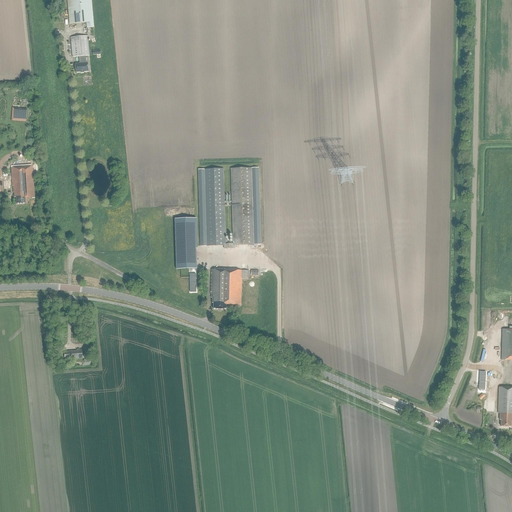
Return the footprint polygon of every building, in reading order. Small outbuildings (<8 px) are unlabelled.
[(93,27),(91,0),(66,0),(69,24),(86,23),(86,28),(93,27)] [(86,63),(86,56),(89,56),(87,36),(70,37),(72,57),(79,57),(79,64),(75,64),(76,72),(80,72),(80,73),(84,72),(88,71),(87,63),(86,63)] [(27,111),(14,110),(13,119),(26,120),(27,111)] [(35,198),(33,175),(38,175),(37,164),(32,164),(32,167),(11,168),(13,188),(14,192),(15,197),(16,197),(17,204),(25,203),(25,199),(35,198)] [(205,169),(198,170),(199,218),(200,246),(207,245),(224,245),(224,249),(235,248),(235,246),(254,245),(261,245),(259,168),(252,168),(230,169),(233,244),(226,244),(223,169),(205,169)] [(195,219),(175,219),(176,270),(197,269),(195,219)] [(211,290),(210,294),(214,294),(214,297),(212,297),(212,303),(214,303),(213,309),(226,309),(226,305),(246,305),(246,271),(211,270),(211,284),(212,284),(212,290),(211,290)] [(511,328),(504,329),(503,360),(511,359),(511,328)] [(84,359),(83,350),(72,350),(72,351),(66,352),(66,353),(64,353),(65,358),(67,358),(67,359),(74,359),(84,359)] [(501,375),(501,372),(486,371),(486,384),(490,384),(491,380),(488,380),(489,374),(501,375)] [(498,409),(498,413),(500,413),(500,420),(501,420),(501,427),(511,427),(511,423),(511,387),(511,388),(499,387),(498,409)]
